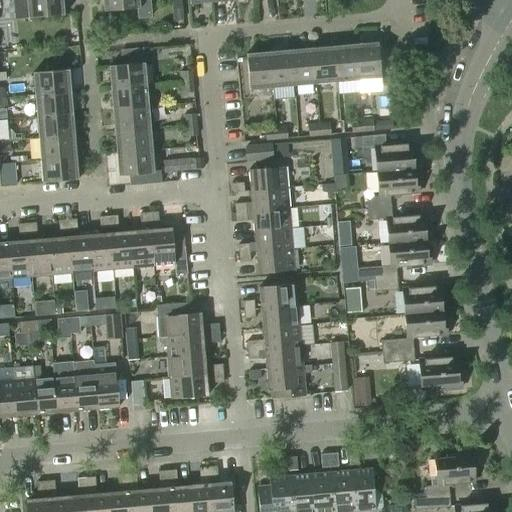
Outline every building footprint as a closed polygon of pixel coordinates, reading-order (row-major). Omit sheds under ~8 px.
[(62,0),(26,0),(28,19),(64,15),(62,0)] [(139,0),(102,0),(104,12),(140,8),(139,0)] [(378,43),(355,45),(358,81),(381,79),(378,43)] [(355,45),(333,47),(336,83),(358,81),(355,45)] [(333,47),(312,48),(315,84),(336,83),(333,47)] [(312,48),(290,50),(294,86),(315,84),(312,48)] [(290,50),(269,52),(272,88),(294,86),(290,50)] [(269,52),(246,54),(249,90),(272,88),(269,52)] [(144,64),(108,67),(110,90),(147,86),(144,64)] [(69,70),(32,73),(34,96),(71,93),(69,70)] [(192,71),(180,72),(180,83),(193,82),(192,71)] [(193,82),(180,83),(181,94),(193,93),(193,82)] [(147,86),(110,90),(112,111),(149,108),(147,86)] [(71,93),(34,96),(36,117),(73,114),(71,93)] [(149,108),(112,111),(114,133),(150,130),(149,108)] [(73,114),(36,117),(38,139),(74,136),(73,114)] [(195,114),(183,115),(184,127),(196,125),(195,114)] [(362,120),(351,121),(352,133),(363,132),(362,120)] [(372,120),(362,120),(363,132),(373,131),(372,120)] [(329,123),(318,124),(319,136),(330,135),(329,123)] [(318,124),(307,125),(308,137),(319,136),(318,124)] [(196,125),(184,127),(185,137),(197,136),(196,125)] [(285,127),(276,128),(277,140),(287,139),(285,127)] [(276,128),(255,130),(256,142),(277,140),(276,128)] [(150,130),(114,133),(116,154),(152,151),(150,130)] [(8,131),(0,131),(0,143),(8,142),(8,131)] [(385,135),(360,137),(361,149),(374,148),(376,172),(413,169),(412,158),(415,157),(414,143),(386,146),(385,135)] [(74,136),(38,139),(40,161),(76,158),(74,136)] [(342,151),(341,139),(330,140),(331,152),(342,151)] [(8,142),(0,143),(0,153),(9,152),(8,142)] [(285,144),(270,145),(271,159),(287,157),(285,144)] [(270,145),(245,147),(247,162),(271,160),(271,159),(270,145)] [(152,151),(116,154),(118,177),(129,176),(130,185),(161,183),(160,171),(154,172),(152,151)] [(76,158),(40,161),(42,183),(78,180),(76,158)] [(199,160),(163,163),(164,173),(200,170),(199,160)] [(13,164),(0,165),(0,186),(15,185),(13,164)] [(284,168),(248,171),(250,192),(286,188),(284,168)] [(378,197),(366,198),(367,209),(391,207),(390,196),(418,193),(417,179),(414,179),(413,169),(376,172),(378,197)] [(243,183),(232,184),(233,193),(243,192),(243,183)] [(286,188),(250,192),(251,212),(288,209),(286,188)] [(245,204),(234,205),(235,214),(245,213),(245,204)] [(391,207),(367,209),(368,221),(386,219),(388,243),(424,240),(423,229),(427,228),(425,215),(392,218),(391,207)] [(288,209),(251,212),(253,232),(290,229),(288,209)] [(158,213),(148,214),(149,224),(158,224),(158,213)] [(245,213),(235,214),(236,223),(246,222),(245,213)] [(148,214),(140,215),(140,225),(149,224),(148,214)] [(108,217),(99,218),(100,229),(109,228),(108,217)] [(117,217),(108,217),(109,228),(118,227),(117,217)] [(76,220),(67,221),(68,231),(77,230),(76,220)] [(67,221),(58,222),(59,232),(68,231),(67,221)] [(26,224),(18,225),(19,235),(27,235),(26,224)] [(35,224),(26,224),(27,235),(36,234),(35,224)] [(171,229),(150,231),(153,268),(173,266),(174,276),(187,275),(184,247),(173,248),(171,229)] [(290,229),(253,232),(255,253),(292,250),(290,229)] [(150,231),(130,232),(133,269),(153,268),(150,231)] [(130,232),(109,234),(112,271),(133,269),(130,232)] [(109,234),(89,236),(92,273),(112,271),(109,234)] [(89,236),(68,238),(72,275),(92,273),(89,236)] [(344,237),(338,238),(339,248),(349,247),(348,241),(344,237)] [(68,238),(48,239),(51,276),(72,275),(68,238)] [(48,239),(28,241),(31,278),(51,276),(48,239)] [(390,266),(340,271),(341,284),(398,278),(397,267),(430,264),(429,250),(425,251),(424,240),(388,243),(390,266)] [(28,241),(8,243),(11,280),(31,278),(28,241)] [(8,243),(0,243),(0,280),(11,280),(8,243)] [(248,245),(238,246),(239,254),(249,253),(248,245)] [(292,250),(255,253),(257,274),(294,271),(292,250)] [(249,253),(239,254),(239,263),(250,262),(249,253)] [(398,278),(341,284),(341,285),(366,283),(366,285),(362,285),(362,287),(366,287),(366,289),(374,288),(374,292),(399,290),(398,278)] [(295,285),(258,288),(260,309),(297,306),(295,285)] [(442,286),(402,289),(405,314),(441,311),(440,300),(443,300),(442,286)] [(253,301),(243,302),(244,310),(254,310),(253,301)] [(184,304),(156,306),(157,317),(156,317),(157,338),(202,334),(201,313),(185,315),(184,304)] [(297,306),(260,309),(262,329),(299,326),(297,306)] [(254,310),(244,310),(244,319),(255,318),(254,310)] [(407,338),(381,341),(382,352),(414,350),(413,339),(447,336),(445,321),(442,321),(441,311),(405,314),(407,338)] [(110,314),(100,315),(101,326),(111,325),(110,314)] [(77,317),(69,318),(70,328),(78,328),(77,317)] [(59,319),(57,319),(59,338),(70,337),(70,333),(70,328),(69,318),(64,318),(59,319)] [(28,321),(19,322),(20,333),(29,332),(28,321)] [(37,321),(28,321),(29,332),(38,331),(37,321)] [(218,324),(208,325),(209,334),(219,333),(218,324)] [(263,341),(247,342),(247,351),(258,350),(264,350),(300,346),(299,326),(262,329),(263,341)] [(219,333),(209,334),(209,343),(220,342),(219,333)] [(202,334),(157,338),(158,343),(161,345),(166,345),(167,358),(204,355),(202,334)] [(342,343),(330,344),(335,393),(347,392),(342,343)] [(300,346),(264,350),(265,370),(302,367),(300,346)] [(258,350),(247,351),(248,360),(258,359),(258,350)] [(414,350),(382,352),(383,364),(415,361),(414,350)] [(204,355),(167,358),(169,378),(206,375),(204,355)] [(455,357),(418,360),(421,386),(441,385),(442,390),(461,389),(460,374),(456,375),(455,357)] [(93,362),(73,364),(74,375),(77,411),(97,410),(93,365),(93,362)] [(114,363),(93,365),(97,410),(118,408),(114,363)] [(222,364),(211,365),(212,375),(223,374),(222,364)] [(302,367),(265,370),(267,391),(270,391),(270,399),(309,396),(307,374),(315,373),(315,366),(302,367)] [(12,368),(13,380),(16,417),(36,415),(33,379),(32,367),(12,368)] [(259,370),(249,371),(250,380),(260,379),(259,370)] [(223,374),(212,375),(213,384),(223,383),(223,374)] [(74,375),(54,377),(57,413),(77,411),(74,375)] [(206,375),(169,378),(171,399),(208,396),(206,375)] [(54,377),(33,379),(36,415),(57,413),(54,377)] [(13,380),(0,381),(0,417),(16,417),(13,380)] [(142,381),(130,382),(132,406),(144,405),(142,381)] [(437,485),(425,486),(426,497),(449,495),(449,484),(473,482),(471,464),(475,463),(474,450),(455,451),(455,458),(435,459),(437,485)] [(357,451),(349,452),(350,465),(358,464),(357,451)] [(336,453),(328,454),(330,467),(338,466),(336,453)] [(328,454),(320,455),(321,468),(330,467),(328,454)] [(296,457),(288,458),(289,470),(297,470),(296,457)] [(288,458),(279,458),(281,471),(289,470),(288,458)] [(217,466),(208,467),(209,478),(218,477),(217,466)] [(208,467),(199,468),(200,479),(209,478),(208,467)] [(176,470),(167,471),(168,481),(176,481),(176,470)] [(371,470),(350,471),(354,511),(375,510),(371,470)] [(167,471),(158,471),(159,482),(168,481),(167,471)] [(350,471),(330,473),(333,511),(349,511),(354,511),(350,471)] [(135,473),(126,474),(127,485),(136,484),(135,473)] [(333,511),(330,473),(310,475),(312,511),(333,511)] [(126,474),(118,475),(119,485),(127,485),(126,474)] [(312,511),(310,475),(290,477),(292,511),(312,511)] [(95,477),(86,478),(87,488),(96,488),(95,477)] [(270,501),(258,502),(259,511),(292,511),(290,477),(269,479),(270,501)] [(86,478),(77,479),(78,489),(87,488),(86,478)] [(38,499),(26,500),(26,511),(47,511),(47,498),(46,492),(45,481),(36,482),(38,499)] [(55,481),(45,481),(46,492),(55,491),(55,481)] [(232,511),(230,482),(209,484),(211,511),(232,511)] [(211,511),(209,484),(189,485),(191,511),(211,511)] [(191,511),(189,485),(169,487),(170,511),(191,511)] [(170,511),(169,487),(148,489),(150,511),(170,511)] [(150,511),(148,489),(128,491),(129,511),(150,511)] [(129,511),(128,491),(108,492),(109,511),(129,511)] [(109,511),(108,492),(87,494),(88,511),(109,511)] [(88,511),(87,494),(67,496),(68,511),(88,511)] [(449,495),(426,497),(414,499),(415,510),(450,506),(449,495)] [(68,511),(67,496),(47,498),(47,511),(68,511)] [(494,511),(494,502),(455,506),(455,511),(494,511)]
